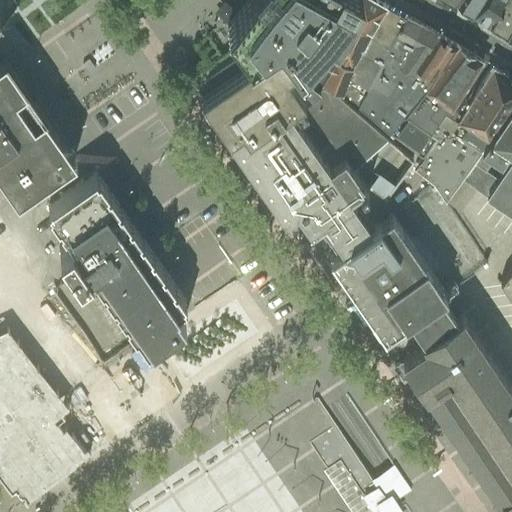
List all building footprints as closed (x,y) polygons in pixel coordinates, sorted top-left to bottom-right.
[(246,0),(227,23),(238,38),(249,53),(252,51),(277,33),(299,63),(300,63),(329,28),(334,31),(353,0),(246,0)] [(325,46),(312,73),(340,86),(353,55),(352,55),(359,41),(361,42),(367,32),(385,2),(382,0),(381,0),(353,0),(334,31),(326,47),(325,46)] [(456,0),(455,1),(474,12),(481,0),(456,0)] [(481,0),(474,12),(489,21),(500,0),(481,0)] [(511,0),(500,0),(489,21),(505,31),(511,18),(511,0)] [(353,55),(340,86),(341,87),(358,102),(366,88),(367,86),(370,81),(406,13),(404,12),(399,10),(398,9),(393,6),(392,5),(387,2),(385,2),(367,32),(361,42),(359,41),(352,55),(353,55)] [(406,13),(370,81),(376,84),(389,91),(399,71),(395,69),(398,62),(398,63),(421,21),(406,14),(406,13)] [(421,21),(398,63),(411,70),(409,73),(417,78),(419,82),(416,86),(417,87),(420,83),(419,79),(423,73),(414,67),(425,50),(428,51),(432,45),(429,43),(438,30),(436,29),(431,26),(427,24),(421,21)] [(425,50),(414,67),(423,73),(419,79),(420,83),(417,87),(421,90),(424,87),(424,88),(458,42),(458,41),(457,41),(453,38),(439,31),(438,30),(429,43),(432,45),(428,51),(425,50)] [(239,130),(246,139),(289,108),(288,107),(302,96),(286,73),(299,63),(277,33),(252,51),(257,58),(201,98),(203,100),(229,137),(239,130)] [(421,90),(388,130),(422,155),(418,161),(415,165),(432,179),(444,198),(461,175),(480,149),(460,135),(436,119),(443,108),(452,114),(455,109),(451,106),(471,73),(481,56),(479,55),(474,51),(460,42),(458,41),(458,42),(424,88),(424,87),(421,90)] [(0,83),(17,72),(9,60),(5,54),(0,56),(0,83)] [(455,109),(452,114),(456,117),(467,124),(472,128),(508,74),(508,73),(501,69),(492,63),(491,62),(490,63),(490,62),(480,79),(459,112),(455,109)] [(17,72),(0,83),(0,169),(18,195),(75,155),(17,72)] [(508,74),(472,128),(487,139),(511,104),(511,76),(509,74),(508,74)] [(246,139),(276,182),(273,184),(275,186),(273,187),(279,195),(280,194),(281,196),(283,195),(293,208),(292,209),(293,210),(295,208),(310,229),(324,220),(341,243),(371,222),(351,195),(360,189),(362,192),(367,188),(353,169),(388,136),(337,92),(322,85),(289,108),(246,139)] [(511,104),(487,139),(480,149),(461,175),(488,194),(511,211),(511,104)] [(467,124),(460,135),(480,149),(487,139),(472,128),(467,124)] [(367,180),(383,191),(392,178),(377,167),(367,180)] [(92,269),(146,347),(185,319),(177,307),(186,300),(96,170),(46,204),(71,240),(59,248),(79,277),(92,269)] [(408,317),(423,337),(455,316),(440,294),(446,291),(410,238),(422,230),(414,218),(402,226),(391,211),(373,224),(371,222),(341,243),(343,246),(329,256),(339,271),(338,271),(346,283),(347,282),(383,335),(408,317)] [(511,265),(500,281),(511,298),(511,265)] [(511,511),(511,388),(460,312),(455,316),(423,337),(426,342),(401,359),(412,374),(412,373),(505,511),(511,511)] [(118,348),(123,355),(129,351),(124,344),(118,348)] [(426,511),(338,383),(141,511),(426,511)]
